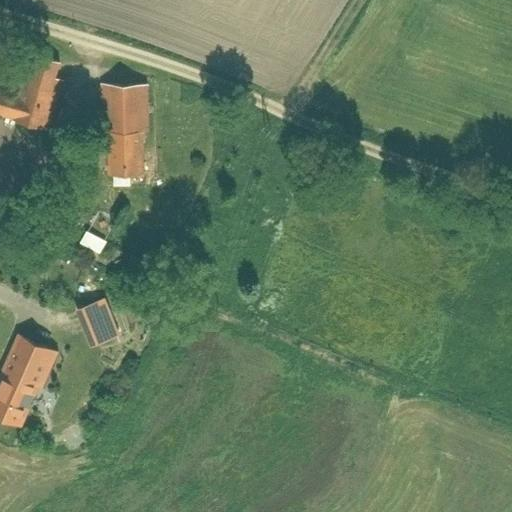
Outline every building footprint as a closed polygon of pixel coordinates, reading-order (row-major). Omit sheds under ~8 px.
[(61,66),(30,58),(20,97),(0,91),(0,112),(15,117),(15,118),(45,126),(61,66)] [(147,84),(101,85),(103,177),(149,176),(147,84)] [(97,273),(87,300),(130,316),(140,289),(97,273)] [(49,314),(44,323),(78,340),(83,331),(49,314)] [(16,339),(0,372),(0,420),(18,429),(52,356),(16,339)]
